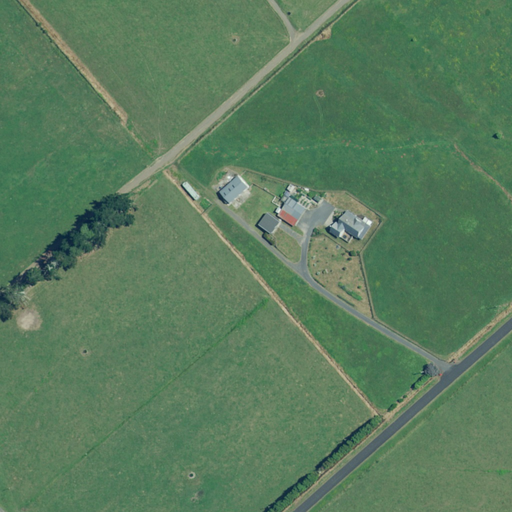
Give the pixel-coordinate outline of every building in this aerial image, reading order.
[(225,179),(221,174),(213,182),(217,186),(225,179)] [(248,188),(238,176),(221,191),(231,203),(248,188)] [(270,207),(279,214),(278,215),(294,226),(305,208),(289,198),(282,208),(273,202),(270,207)] [(370,228),(347,211),(332,232),(348,243),(354,235),(361,241),(370,228)] [(280,222),(268,213),(260,225),(272,233),(280,222)]
